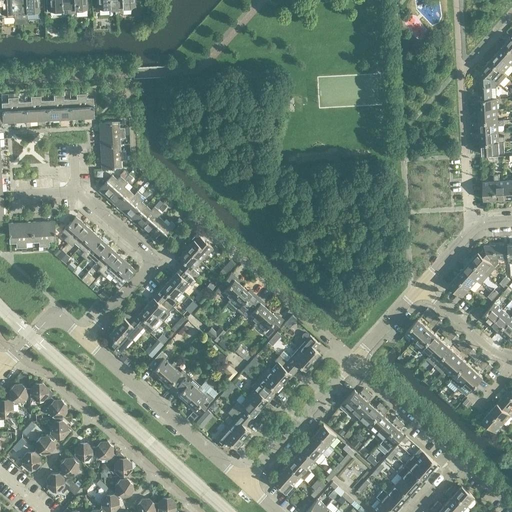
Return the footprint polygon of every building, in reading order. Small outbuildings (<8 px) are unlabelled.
[(21,23),(20,2),(14,2),(13,0),(1,0),(2,14),(14,13),(15,23),(21,23)] [(26,0),(26,1),(20,2),(21,23),(28,22),(27,12),(39,12),(38,0),(26,0)] [(62,13),(69,13),(68,0),(49,0),(50,11),(62,10),(62,13)] [(68,0),(69,13),(75,12),(75,10),(87,9),(86,0),(68,0)] [(110,10),(117,10),(116,0),(97,0),(98,8),(110,8),(110,10)] [(116,0),(117,10),(123,10),(123,7),(135,6),(134,0),(116,0)] [(511,62),(511,50),(505,44),(497,52),(511,64),(511,62)] [(511,64),(497,52),(490,60),(504,72),(511,64)] [(504,72),(490,60),(483,68),(499,83),(507,75),(504,72)] [(499,83),(483,68),(477,74),(479,99),(492,98),(491,87),(496,87),(499,83)] [(76,98),(70,99),(71,119),(83,118),(81,93),(76,93),(76,98)] [(86,93),(81,93),(83,118),(94,117),(93,97),(87,98),(86,93)] [(54,99),(47,100),(48,120),(60,119),(58,94),(53,95),(54,99)] [(64,94),(58,94),(60,119),(71,119),(70,99),(64,99),(64,94)] [(41,95),(36,96),(37,120),(48,120),(47,100),(41,100),(41,95)] [(31,101),(25,101),(26,121),(37,120),(36,96),(31,96),(31,101)] [(492,98),(479,99),(479,110),(497,109),(497,100),(500,100),(500,96),(492,96),(492,98)] [(8,102),(2,102),(1,102),(2,110),(2,122),(14,122),(13,97),(8,97),(8,102)] [(18,97),(13,97),(14,122),(26,121),(25,101),(18,101),(18,97)] [(497,109),(479,110),(480,121),(498,120),(497,109)] [(498,120),(480,121),(480,131),(498,130),(498,125),(504,125),(504,119),(498,120)] [(119,120),(99,122),(100,133),(125,132),(124,127),(119,127),(119,120)] [(498,130),(480,131),(481,142),(499,141),(505,141),(505,136),(499,136),(498,130)] [(125,132),(100,133),(100,145),(120,144),(120,137),(125,137),(125,132)] [(499,141),(481,142),(482,154),(500,153),(499,141)] [(120,144),(100,145),(101,156),(126,155),(125,150),(121,150),(120,144)] [(126,155),(101,156),(102,168),(122,167),(121,160),(126,160),(126,155)] [(98,189),(107,197),(127,175),(125,173),(122,177),(120,175),(117,179),(112,174),(98,189)] [(494,174),(494,181),(495,198),(506,198),(505,180),(500,180),(499,173),(494,174)] [(127,175),(107,197),(116,205),(129,190),(124,185),(128,182),(126,180),(129,177),(127,175)] [(494,181),(483,181),(484,199),(495,198),(494,181)] [(129,190),(116,205),(124,212),(141,194),(137,190),(134,194),(129,190)] [(144,190),(141,194),(124,212),(133,220),(146,205),(141,201),(144,197),(143,196),(147,192),(144,190)] [(146,205),(133,220),(141,227),(158,209),(154,206),(151,209),(146,205)] [(158,208),(158,209),(141,227),(150,235),(163,220),(158,216),(162,212),(160,211),(163,208),(161,206),(158,208)] [(75,216),(73,219),(71,217),(68,217),(66,219),(67,222),(68,224),(62,231),(67,235),(64,239),(68,242),(84,224),(75,216)] [(177,225),(182,220),(179,216),(174,222),(177,225)] [(55,220),(43,221),(44,246),(49,245),(49,241),(56,240),(55,220)] [(163,220),(150,235),(159,243),(175,224),(171,221),(168,224),(163,220)] [(43,221),(31,222),(32,242),(39,241),(39,246),(44,246),(43,221)] [(20,222),(8,223),(9,243),(16,243),(16,247),(17,247),(17,252),(22,251),(20,222)] [(31,222),(20,222),(22,251),(26,251),(26,247),(26,242),(32,242),(31,222)] [(84,224),(68,242),(71,246),(75,242),(79,246),(93,231),(84,224)] [(93,231),(79,246),(84,250),(81,254),(85,257),(101,239),(93,231)] [(213,247),(202,238),(196,233),(192,238),(194,239),(186,247),(201,260),(213,247)] [(101,239),(85,257),(88,261),(92,257),(96,261),(110,247),(101,239)] [(484,245),(478,251),(495,266),(499,262),(498,258),(509,257),(508,244),(484,245)] [(110,247),(96,261),(101,266),(98,269),(102,273),(118,254),(110,247)] [(201,260),(186,247),(178,256),(183,260),(179,264),(196,280),(197,279),(195,278),(199,273),(194,268),(201,260)] [(495,266),(478,251),(471,260),(489,275),(496,267),(495,266)] [(118,254),(102,273),(105,276),(108,272),(113,277),(127,262),(118,254)] [(230,268),(234,263),(230,259),(225,264),(230,268)] [(489,275),(471,260),(464,268),(477,280),(481,283),(489,275)] [(70,266),(74,270),(77,273),(80,269),(77,266),(78,265),(74,262),(70,266)] [(127,262),(113,277),(118,281),(115,284),(119,288),(135,270),(127,262)] [(196,280),(179,264),(174,270),(176,271),(169,279),(185,293),(186,292),(183,289),(189,283),(191,285),(196,280)] [(477,280),(464,268),(457,276),(470,288),(477,280)] [(237,277),(231,272),(215,289),(221,295),(223,292),(230,298),(227,300),(229,301),(243,286),(235,279),(237,277)] [(90,285),(92,283),(89,280),(88,282),(87,281),(88,279),(84,275),(82,278),(90,285)] [(470,288),(457,276),(449,284),(462,296),(470,288)] [(185,293),(169,279),(162,286),(160,285),(156,290),(173,306),(178,300),(175,298),(181,292),(183,294),(185,293)] [(90,286),(94,290),(98,286),(94,282),(90,286)] [(250,293),(243,286),(229,301),(230,302),(232,300),(239,305),(236,308),(242,313),(257,296),(252,291),(250,293)] [(107,300),(111,295),(104,288),(100,293),(107,300)] [(173,306),(156,290),(151,296),(152,297),(146,305),(161,319),(163,321),(169,314),(169,310),(173,306)] [(262,300),(257,296),(242,313),(247,318),(249,315),(256,321),(253,323),(255,325),(269,309),(261,302),(262,300)] [(494,302),(482,315),(491,323),(503,309),(494,302)] [(161,319),(146,305),(139,312),(137,311),(132,316),(150,332),(155,326),(152,324),(157,318),(160,320),(161,319)] [(276,316),(269,309),(255,325),(256,326),(258,323),(264,329),(262,331),(268,336),(283,319),(278,314),(276,316)] [(503,309),(491,323),(499,330),(511,317),(503,309)] [(290,326),(297,316),(292,313),(285,323),(290,326)] [(150,332),(132,316),(128,321),(124,317),(116,325),(131,338),(142,326),(149,332),(150,332)] [(511,317),(499,330),(507,337),(511,331),(511,317)] [(418,318),(406,331),(415,339),(427,326),(418,318)] [(179,330),(184,334),(190,327),(185,323),(179,330)] [(131,338),(116,325),(109,334),(113,338),(109,342),(119,352),(131,338)] [(175,331),(169,326),(166,331),(171,335),(175,331)] [(427,326),(415,339),(423,346),(435,333),(427,326)] [(273,343),(282,333),(278,330),(269,340),(273,343)] [(320,344),(310,334),(305,330),(300,335),(305,339),(298,348),(313,361),(320,352),(316,348),(320,344)] [(163,332),(148,348),(153,354),(169,337),(163,332)] [(435,333),(423,346),(431,353),(443,340),(435,333)] [(222,338),(218,343),(222,346),(224,348),(228,344),(222,338)] [(434,366),(451,347),(443,340),(431,353),(426,358),(434,366)] [(442,373),(447,368),(459,355),(451,347),(434,366),(442,373)] [(287,360),(284,357),(286,355),(283,352),(280,355),(280,354),(279,354),(296,370),(300,365),(305,369),(313,361),(298,348),(287,360)] [(161,350),(146,367),(151,372),(153,370),(161,377),(174,362),(173,361),(171,363),(164,358),(167,355),(161,350)] [(247,360),(251,356),(245,351),(241,356),(247,360)] [(269,366),(267,367),(283,381),(290,374),(292,375),(296,370),(279,354),(274,360),(277,362),(271,368),(269,366)] [(459,355),(447,368),(455,375),(467,362),(459,355)] [(223,370),(228,364),(223,360),(218,365),(223,370)] [(174,362),(161,377),(168,384),(167,386),(172,390),(187,373),(182,368),(180,371),(173,365),(176,363),(174,362)] [(467,362),(455,375),(463,382),(475,369),(467,362)] [(253,371),(246,365),(243,369),(249,374),(253,371)] [(276,389),(283,381),(267,367),(256,380),(273,396),(278,390),(276,389)] [(475,369),(463,382),(471,390),(483,377),(475,369)] [(187,373),(172,390),(177,395),(179,393),(187,400),(200,385),(199,384),(197,386),(190,381),(193,378),(187,373)] [(245,392),(244,393),(260,407),(267,399),(268,401),(273,396),(256,380),(251,386),(254,388),(248,394),(245,392)] [(34,382),(30,388),(30,394),(35,399),(42,399),(45,402),(50,396),(47,394),(46,387),(41,382),(34,382)] [(13,383),(9,389),(9,396),(14,400),(21,400),(26,395),(30,394),(30,388),(26,388),(20,383),(13,383)] [(200,385),(187,400),(194,407),(193,409),(186,417),(191,422),(198,414),(214,397),(208,392),(206,394),(199,389),(202,386),(200,385)] [(511,386),(498,403),(511,415),(511,416),(511,415),(511,408),(511,406),(511,386)] [(368,399),(372,395),(363,387),(360,391),(368,399)] [(354,389),(343,402),(351,410),(363,397),(354,389)] [(237,401),(233,406),(250,422),(255,416),(253,415),(260,407),(244,393),(243,394),(246,397),(240,403),(237,401)] [(0,415),(0,416),(7,415),(12,410),(12,403),(14,400),(9,396),(6,399),(0,398),(0,415)] [(53,399),(50,396),(45,402),(48,404),(49,411),(54,416),(61,416),(66,410),(65,403),(60,399),(53,399)] [(363,397),(351,410),(359,417),(371,404),(363,397)] [(467,397),(463,402),(468,407),(473,402),(467,397)] [(384,413),(388,409),(379,402),(376,405),(384,413)] [(511,415),(498,403),(490,411),(504,423),(511,415)] [(371,404),(359,417),(367,424),(379,411),(371,404)] [(246,426),(250,422),(233,406),(228,411),(235,417),(228,425),(243,439),(250,430),(246,426)] [(379,411),(367,424),(375,431),(387,418),(379,411)] [(504,423),(490,411),(483,419),(496,431),(504,423)] [(61,416),(54,416),(54,420),(49,425),(50,432),(55,437),(62,436),(67,431),(66,424),(61,420),(61,416)] [(206,421),(201,416),(196,422),(201,427),(206,421)] [(400,427),(404,424),(395,416),(392,420),(400,427)] [(387,418),(375,431),(383,438),(395,426),(387,418)] [(336,435),(323,424),(316,432),(329,444),(336,435)] [(235,447),(243,439),(228,425),(216,439),(226,448),(231,443),(235,447)] [(387,451),(403,433),(395,426),(383,438),(379,443),(387,451)] [(348,438),(352,433),(348,430),(344,435),(348,438)] [(35,441),(36,448),(41,452),(48,452),(53,447),(52,440),(55,437),(50,432),(47,435),(40,436),(35,441)] [(329,444),(316,432),(308,440),(321,452),(329,444)] [(18,450),(27,439),(22,435),(13,446),(18,450)] [(100,441),(95,446),(95,453),(100,458),(107,457),(110,460),(115,455),(112,452),(112,445),(106,440),(100,441)] [(321,452),(308,440),(301,448),(314,460),(321,452)] [(74,447),(74,454),(79,459),(86,458),(91,453),(95,453),(95,446),(91,446),(86,441),(79,442),(74,447)] [(348,446),(345,449),(347,451),(348,453),(344,457),(347,460),(355,451),(348,446)] [(38,455),(41,452),(36,448),(33,451),(26,451),(22,456),(22,463),(27,468),(34,468),(39,462),(38,455)] [(314,460),(301,448),(294,456),(307,468),(314,460)] [(424,451),(416,460),(429,471),(437,463),(424,451)] [(61,462),(61,469),(66,474),(73,474),(78,469),(77,462),(79,459),(74,454),(72,457),(65,457),(61,462)] [(368,458),(375,463),(378,459),(370,454),(368,458)] [(118,457),(115,455),(110,460),(113,463),(114,470),(117,472),(119,474),(126,474),(127,472),(131,469),(130,462),(125,457),(118,457)] [(307,468),(294,456),(287,464),(300,476),(304,479),(311,471),(307,468)] [(429,471),(416,460),(412,456),(405,464),(409,468),(422,479),(423,480),(424,480),(426,480),(427,478),(428,476),(427,475),(426,474),(429,471)] [(300,476),(287,464),(280,472),(292,484),(300,476)] [(409,468),(405,472),(402,476),(415,487),(422,479),(409,468)] [(61,469),(59,472),(51,473),(47,478),(47,485),(52,490),(59,489),(64,484),(64,477),(66,474),(61,469)] [(292,484),(280,472),(272,481),(289,496),(296,487),(292,484)] [(126,474),(119,474),(119,478),(114,484),(115,491),(120,495),(127,495),(132,490),(131,483),(126,478),(126,474)] [(402,476),(394,484),(407,495),(415,487),(402,476)] [(407,495),(394,484),(387,492),(400,504),(403,501),(404,502),(405,502),(407,501),(408,500),(408,498),(408,497),(407,496),(407,495)] [(474,497),(461,485),(454,493),(467,505),(474,497)] [(101,499),(101,506),(106,511),(113,510),(118,505),(117,498),(120,495),(115,491),(112,494),(105,494),(101,499)] [(351,503),(354,499),(344,491),(341,494),(351,503)] [(387,492),(380,500),(393,511),(400,504),(387,492)] [(460,511),(467,505),(454,493),(446,501),(458,511),(460,511)] [(162,497),(157,502),(158,509),(161,511),(176,511),(178,511),(175,508),(174,501),(169,497),(162,497)] [(317,497),(305,511),(307,511),(319,511),(326,505),(317,497)] [(137,503),(137,510),(138,511),(151,511),(154,509),(158,509),(157,502),(153,502),(148,498),(141,498),(137,503)] [(380,500),(372,508),(376,511),(392,511),(393,511),(380,500)] [(458,511),(446,501),(439,509),(442,511),(458,511)]
